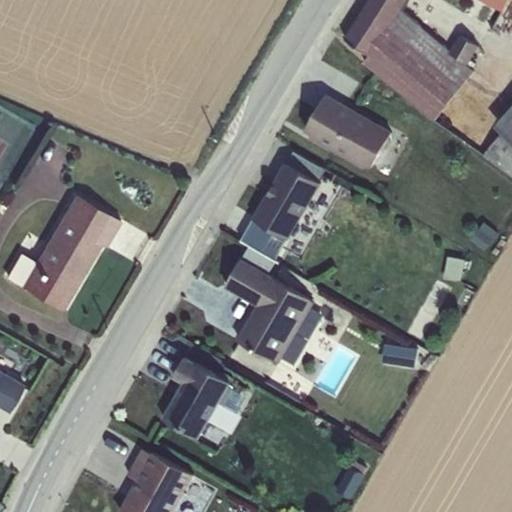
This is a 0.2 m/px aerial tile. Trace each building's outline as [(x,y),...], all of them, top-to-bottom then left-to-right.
[(369,0),(343,38),(369,54),(400,9),(406,0),(483,0),(500,9),(504,0),(369,0)] [(500,9),(483,0),(473,0),(474,1),(476,4),(450,50),(400,9),(369,54),(363,62),(433,121),(473,70),(466,65),(500,9)] [(325,95),(305,130),(312,134),(310,136),(365,168),(366,167),(370,169),(391,133),(325,95)] [(502,131),(481,155),(511,177),(511,104),(494,125),(502,131)] [(285,163),(253,219),(288,239),(320,183),(285,163)] [(20,252),(5,276),(21,286),(63,310),(101,244),(105,247),(121,220),(74,193),(35,261),(20,252)] [(484,222),(470,240),(484,251),(498,233),(484,222)] [(448,256),(443,278),(461,281),(465,260),(448,256)] [(241,259),(226,285),(259,305),(239,341),(273,361),(278,363),(314,302),(241,259)] [(385,339),(381,360),(414,365),(418,345),(385,339)] [(184,383),(163,418),(198,439),(219,402),(223,405),(233,389),(228,386),(230,382),(185,357),(173,376),(184,383)] [(0,407),(8,412),(24,384),(0,370),(0,407)] [(138,480),(119,511),(172,511),(192,476),(143,449),(129,475),(138,480)] [(351,498),(363,470),(348,463),(336,491),(351,498)]
